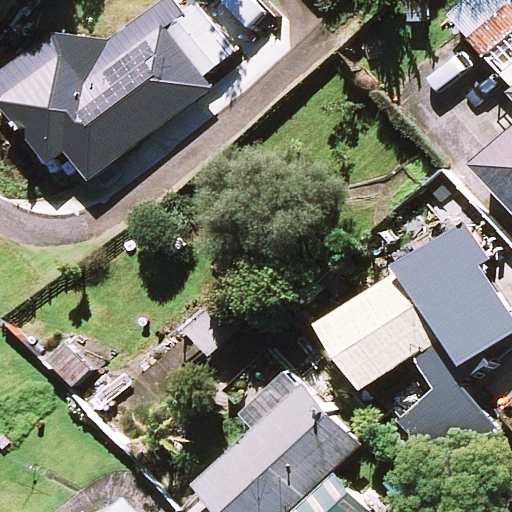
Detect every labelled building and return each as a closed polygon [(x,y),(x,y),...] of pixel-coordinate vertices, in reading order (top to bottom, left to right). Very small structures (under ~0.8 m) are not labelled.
[(461,0),(444,0),(453,9),(461,0)] [(511,37),(511,0),(475,0),(458,17),(494,55),(511,37)] [(239,53),(203,5),(97,84),(74,53),(14,98),(61,162),(77,149),(99,178),(219,88),(210,76),(239,53)] [(511,140),(486,165),(511,192),(511,140)] [(409,265),(455,337),(473,366),(511,339),(511,301),(488,265),(496,259),(473,223),(409,265)] [(424,355),(455,337),(409,265),(398,272),(401,277),(333,322),(375,387),(424,355)] [(245,331),(225,307),(196,331),(216,355),(245,331)] [(455,337),(424,355),(443,385),(404,411),(435,458),(497,417),(467,370),(473,366),(455,337)] [(101,367),(74,339),(54,358),(81,386),(101,367)] [(371,443),(317,383),(205,483),(230,511),(376,511),(377,511),(340,471),(371,443)] [(511,511),(511,499),(498,511),(511,511)]
